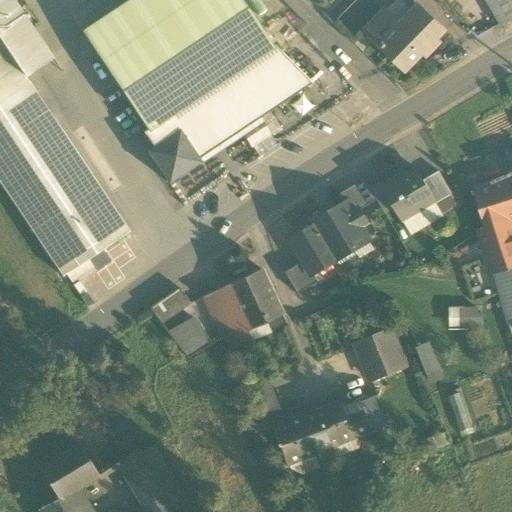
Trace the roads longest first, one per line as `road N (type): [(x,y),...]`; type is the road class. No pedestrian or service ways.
road 1 (secondary): [(0,395),(195,249),(511,50)]
road 2 (track): [(411,109),(297,0)]
road 3 (unknown): [(14,384),(69,511)]
